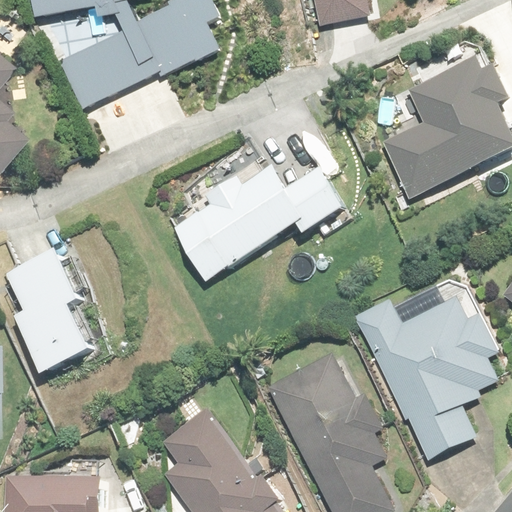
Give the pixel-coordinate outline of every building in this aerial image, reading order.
[(44,0),(48,18),(109,8),(110,17),(127,14),(135,33),(74,61),(95,109),(231,48),(221,25),(236,18),(228,0),(205,0),(151,25),(142,0),(143,0),(44,0)] [(308,0),(309,0),(310,0),(322,0),(328,28),(378,18),(374,0),(308,0)] [(0,172),(29,141),(9,123),(16,115),(0,100),(0,90),(17,72),(0,56),(0,172)] [(511,71),(510,68),(499,73),(492,58),(418,92),(434,125),(392,144),(418,201),(511,157),(511,71)] [(286,166),(252,187),(248,181),(217,200),(220,206),(186,227),(221,284),(315,227),(321,236),(362,211),(334,167),(300,188),(286,166)] [(59,378),(114,350),(93,310),(104,305),(71,241),(60,246),(44,214),(5,234),(22,266),(19,267),(42,313),(29,320),(59,378)] [(461,300),(455,286),(407,307),(404,299),(366,315),(411,423),(417,420),(435,462),(493,438),(479,403),(490,398),(487,391),(510,381),(500,360),(510,356),(493,315),(480,321),(470,297),(461,300)] [(341,355),(276,389),(339,511),(405,511),(379,461),(394,454),(386,439),(395,434),(375,397),(365,402),(341,355)] [(293,511),(290,508),(298,502),(279,477),(272,482),(219,410),(172,444),(186,464),(171,475),(185,494),(173,503),(179,511),(195,511),(197,511),(198,511),(293,511)] [(14,511),(118,511),(119,480),(15,478),(14,511)]
